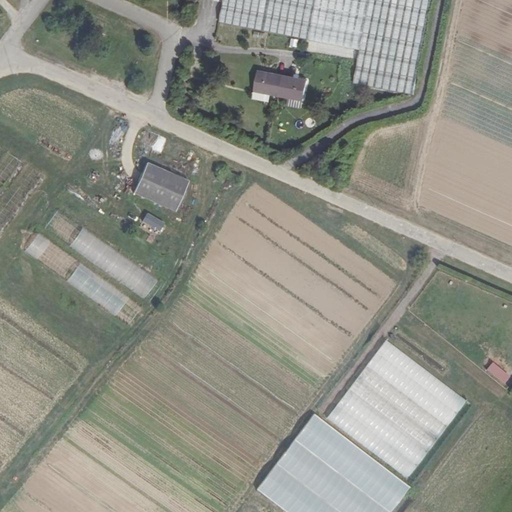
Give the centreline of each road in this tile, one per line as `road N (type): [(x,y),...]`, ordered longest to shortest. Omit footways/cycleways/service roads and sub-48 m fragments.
road 1 (residential): [(156,119),(511,280)]
road 2 (residential): [(2,53),(156,119)]
road 3 (residential): [(100,0),(172,32),(156,119)]
